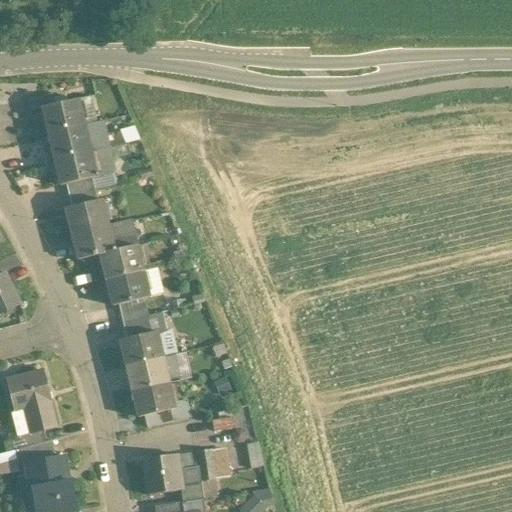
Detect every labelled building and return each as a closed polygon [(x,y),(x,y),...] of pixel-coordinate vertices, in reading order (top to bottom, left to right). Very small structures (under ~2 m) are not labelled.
[(54,94),(28,100),(31,111),(43,108),(57,105),(55,98),(54,94)] [(90,97),(78,100),(85,127),(97,124),(90,97)] [(57,105),(43,108),(50,135),(85,127),(78,100),(57,105)] [(97,124),(85,127),(88,142),(90,152),(108,148),(102,123),(97,124)] [(134,126),(123,131),(128,143),(140,141),(134,126)] [(85,127),(50,135),(55,160),(90,152),(88,142),(85,127)] [(128,143),(108,148),(111,160),(131,155),(128,143)] [(108,148),(90,152),(97,178),(113,174),(114,174),(111,160),(108,148)] [(90,152),(55,160),(62,186),(67,185),(97,178),(90,152)] [(113,174),(97,178),(99,189),(116,186),(113,174)] [(97,178),(67,185),(69,197),(95,191),(99,189),(97,178)] [(95,191),(69,197),(72,208),(98,202),(95,191)] [(72,208),(67,209),(73,235),(109,227),(108,226),(102,201),(72,208)] [(131,221),(108,226),(109,227),(115,252),(137,247),(131,221)] [(109,227),(73,235),(79,260),(102,255),(115,252),(109,227)] [(115,252),(102,255),(108,280),(143,272),(137,247),(115,252)] [(183,251),(175,253),(177,262),(185,260),(183,251)] [(157,269),(143,272),(149,298),(163,295),(157,269)] [(143,272),(108,280),(114,307),(119,305),(144,299),(149,298),(143,272)] [(0,314),(21,305),(20,304),(6,275),(7,275),(6,274),(0,277),(0,314)] [(144,299),(119,305),(122,317),(147,311),(144,299)] [(147,311),(122,317),(125,329),(150,323),(149,317),(147,311)] [(150,323),(152,334),(157,333),(165,331),(161,314),(149,317),(150,323)] [(125,329),(127,340),(152,334),(150,323),(125,329)] [(170,331),(165,333),(165,332),(158,334),(157,334),(162,354),(175,351),(170,331)] [(127,340),(122,341),(128,367),(143,364),(143,363),(163,359),(162,354),(157,334),(158,334),(157,333),(152,334),(127,340)] [(174,356),(163,359),(169,384),(181,382),(174,356)] [(163,359),(143,363),(143,364),(128,367),(134,392),(169,384),(163,359)] [(44,372),(8,381),(22,436),(31,434),(44,431),(58,428),(57,427),(50,402),(51,402),(44,372)] [(169,384),(134,392),(139,415),(138,416),(139,417),(144,416),(170,410),(175,408),(175,407),(174,407),(169,384)] [(175,408),(170,410),(173,423),(185,420),(182,407),(175,408)] [(170,410),(144,416),(147,429),(173,423),(170,410)] [(232,420),(213,422),(214,432),(233,431),(232,420)] [(44,431),(31,434),(22,436),(15,438),(19,450),(27,448),(47,443),(44,431)] [(15,438),(3,442),(6,454),(19,450),(15,438)] [(47,443),(27,448),(30,464),(55,460),(52,441),(47,443)] [(256,445),(247,447),(252,470),(261,468),(256,445)] [(213,450),(196,453),(201,483),(202,482),(217,480),(215,463),(213,450)] [(196,453),(178,456),(183,491),(181,491),(182,503),(204,500),(202,482),(201,483),(196,453)] [(178,456),(144,460),(149,496),(181,491),(183,491),(178,456)] [(55,460),(30,464),(34,490),(37,511),(62,511),(76,510),(66,458),(55,460)] [(227,462),(215,463),(217,480),(229,478),(227,462)] [(217,480),(202,482),(204,500),(220,498),(217,480)] [(37,511),(34,490),(28,491),(31,511),(37,511)] [(259,511),(261,510),(251,499),(242,508),(245,511),(259,511)] [(205,511),(204,500),(182,503),(183,511),(205,511)] [(183,511),(182,503),(155,507),(155,511),(183,511)]
